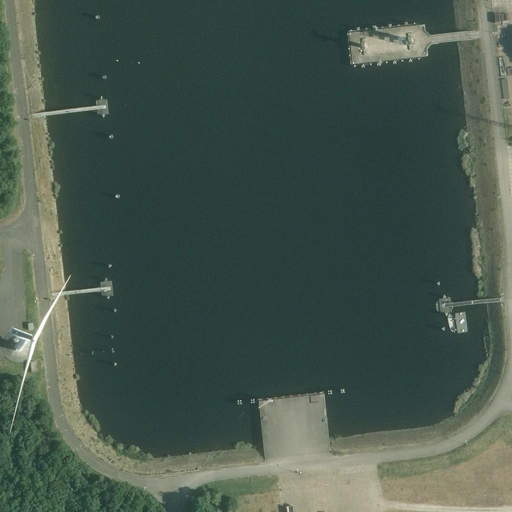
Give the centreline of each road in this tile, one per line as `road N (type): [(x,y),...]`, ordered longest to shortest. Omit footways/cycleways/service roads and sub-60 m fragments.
road 1 (unclassified): [(172,479),(429,453),(465,438),(511,391)]
road 2 (unclassified): [(172,479),(140,479),(98,461),(60,418),(36,224)]
road 3 (unclassified): [(511,294),(484,0)]
road 4 (unclassified): [(36,224),(11,0)]
road 5 (track): [(348,461),(356,486),(379,502),(511,507)]
